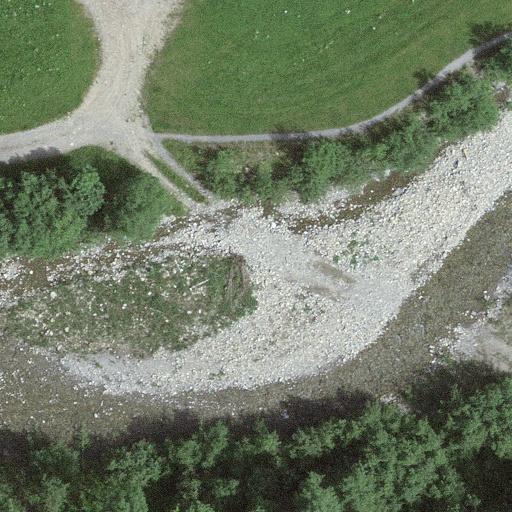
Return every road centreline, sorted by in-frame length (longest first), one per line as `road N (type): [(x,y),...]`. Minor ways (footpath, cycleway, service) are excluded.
road 1 (track): [(511,399),(362,349),(102,114)]
road 2 (track): [(104,0),(122,66),(102,114),(58,136),(0,148)]
